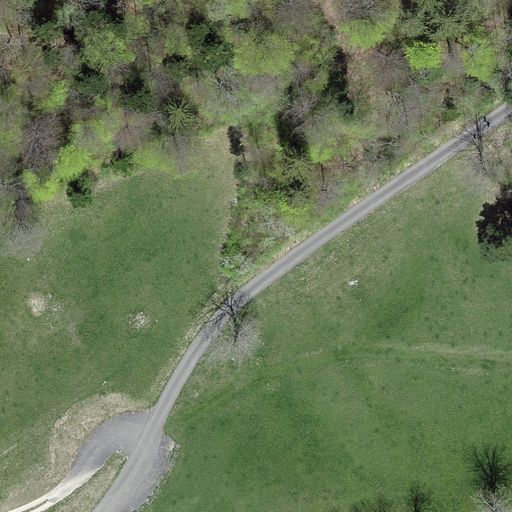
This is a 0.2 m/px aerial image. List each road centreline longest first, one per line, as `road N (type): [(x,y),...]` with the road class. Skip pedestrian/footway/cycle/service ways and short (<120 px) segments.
road 1 (track): [(139,456),(279,365),(333,355),(511,361)]
road 2 (residential): [(100,511),(190,357)]
road 3 (track): [(149,434),(121,433),(94,450),(69,486),(27,511)]
